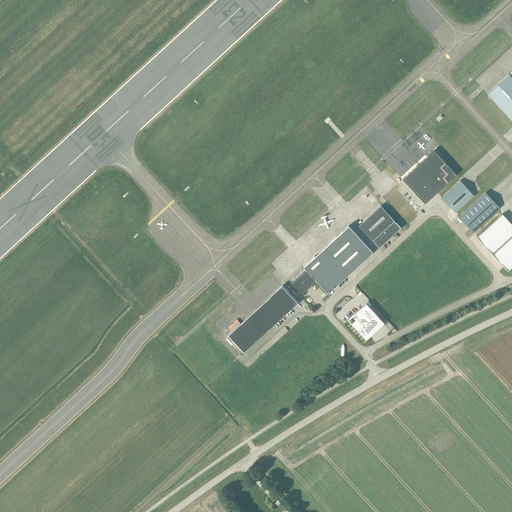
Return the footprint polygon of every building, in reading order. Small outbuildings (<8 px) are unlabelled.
[(511,77),(509,75),(487,95),(511,121),(511,77)] [(434,150),(402,179),(403,179),(404,181),(422,201),(425,204),(435,195),(457,175),(434,150)] [(460,181),(442,198),(449,206),(451,208),(455,213),(474,196),(460,181)] [(380,196),(400,219),(416,204),(396,182),(380,196)] [(486,193),(459,217),(467,226),(471,230),(473,232),(499,208),(487,195),(486,193)] [(374,243),(379,248),(401,228),(396,222),(396,223),(394,221),(395,221),(381,206),(359,226),(373,241),(375,242),(374,243)] [(511,224),(502,214),(477,237),(508,271),(511,266),(511,224)] [(328,293),(346,276),(373,252),(348,226),(304,267),(305,269),(291,282),(302,294),(316,280),(328,293)] [(283,253),(272,263),(287,279),(291,275),(280,263),(286,257),(283,253)] [(227,336),(243,353),(256,341),(257,340),(284,315),(285,314),(286,314),(299,302),(283,285),(270,297),(270,298),(241,324),(240,324),(227,336)] [(383,322),(366,304),(348,320),(365,339),(383,322)]
